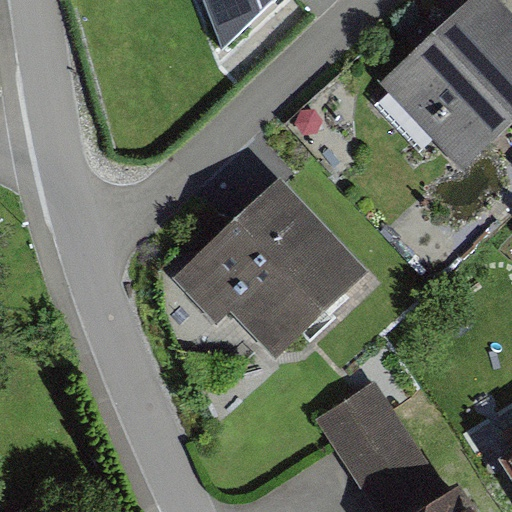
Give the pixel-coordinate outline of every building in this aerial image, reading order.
[(202,0),(227,59),(291,0),(202,0)] [(511,7),(505,0),(475,0),(389,83),(472,168),(511,130),(511,7)] [(286,177),(180,278),(222,322),(235,310),(281,359),(375,270),(286,177)] [(385,380),(326,419),(386,511),(408,511),(453,483),(385,380)] [(511,455),(502,462),(511,479),(511,455)] [(480,511),(464,487),(427,511),(480,511)]
